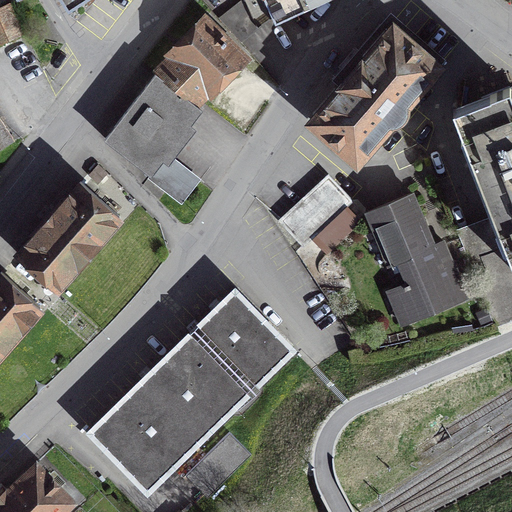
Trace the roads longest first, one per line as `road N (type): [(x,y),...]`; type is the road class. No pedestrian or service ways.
road 1 (residential): [(0,450),(191,265),(363,0)]
road 2 (residential): [(342,511),(321,467),(328,433),(363,402),(511,344)]
road 3 (residential): [(165,0),(0,213)]
